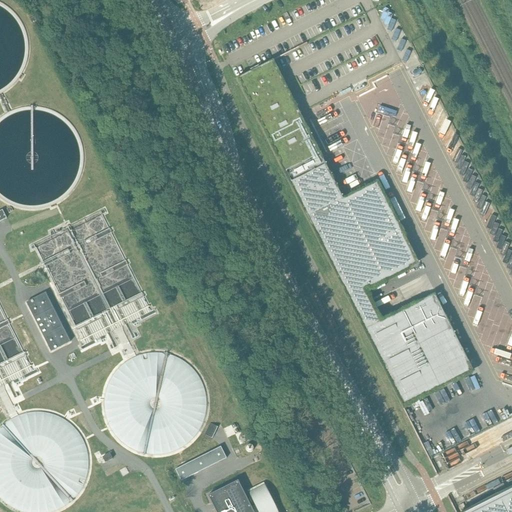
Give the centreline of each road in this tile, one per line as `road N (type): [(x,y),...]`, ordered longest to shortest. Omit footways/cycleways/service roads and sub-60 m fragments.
road 1 (secondary): [(219,137),(375,439)]
road 2 (unknown): [(380,25),(391,59),(305,102),(293,77),(301,66)]
